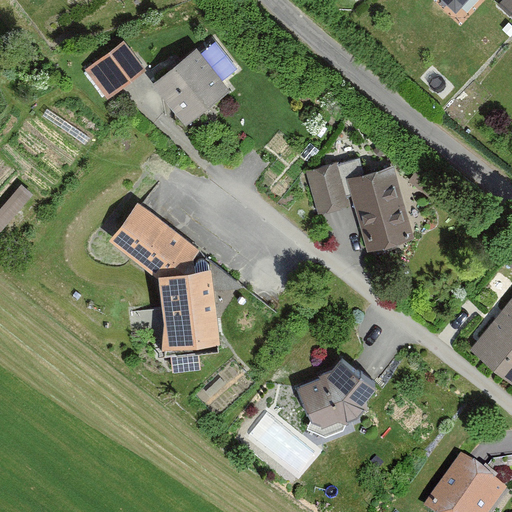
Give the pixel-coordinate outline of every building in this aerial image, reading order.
[(446,0),(463,16),(479,0),(446,0)] [(108,91),(139,68),(122,45),(91,68),(108,91)] [(159,80),(186,115),(224,85),(197,50),(159,80)] [(310,168),(319,208),(345,202),(336,162),(310,168)] [(351,177),(370,246),(412,235),(393,166),(351,177)] [(0,238),(36,199),(22,186),(0,208),(0,238)] [(162,349),(221,348),(218,312),(241,283),(136,201),(108,235),(157,270),(165,313),(162,349)] [(511,304),(477,348),(511,375),(511,304)] [(314,377),(296,385),(320,422),(346,417),(363,411),(367,397),(377,381),(341,356),(331,366),(314,377)] [(429,505),(438,511),(486,511),(503,491),(463,460),(429,505)]
